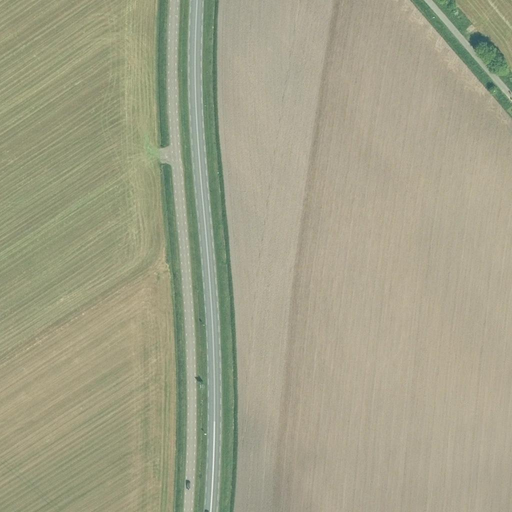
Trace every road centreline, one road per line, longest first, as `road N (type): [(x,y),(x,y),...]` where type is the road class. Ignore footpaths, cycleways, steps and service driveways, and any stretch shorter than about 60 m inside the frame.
road 1 (unclassified): [(187,511),(191,387),(171,90),(173,0)]
road 2 (primary): [(209,511),(212,342),(196,0)]
